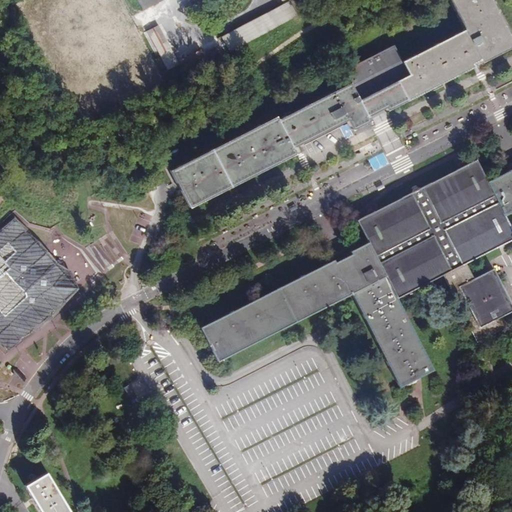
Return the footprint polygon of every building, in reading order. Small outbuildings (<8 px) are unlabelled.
[(163,0),(136,0),(142,11),(163,0)] [(277,120),(275,116),(169,170),(177,186),(177,187),(188,207),(294,153),(291,147),(295,145),(346,119),(351,130),(361,124),(368,121),(365,117),(376,111),(384,107),(386,110),(450,77),(471,67),(470,63),(473,62),(479,59),(480,62),(511,46),(511,42),(490,0),(448,0),(457,17),(464,30),(401,62),(393,46),(344,71),(350,83),(277,120)] [(243,25),(250,40),(296,15),(288,1),(243,25)] [(221,37),(228,51),(250,40),(243,25),(221,37)] [(169,49),(158,26),(145,32),(157,55),(169,49)] [(334,263),(332,260),(199,327),(210,349),(211,350),(216,361),(226,356),(350,293),(398,387),(414,379),(433,370),(396,298),(441,275),(464,263),(500,245),(511,238),(511,232),(503,215),(511,210),(511,171),(511,172),(510,169),(486,181),(475,160),(356,220),(367,242),(349,251),(351,254),(342,258),(334,263)] [(17,223),(0,237),(0,342),(7,350),(34,326),(34,327),(43,321),(48,318),(46,315),(75,289),(59,270),(17,223)] [(441,275),(450,291),(457,287),(473,279),(464,263),(441,275)] [(462,314),(476,341),(503,328),(507,326),(501,315),(511,309),(511,306),(492,268),(473,279),(457,287),(469,310),(462,314)] [(469,310),(457,287),(450,291),(462,314),(469,310)] [(111,414),(120,432),(136,423),(130,413),(147,404),(124,359),(107,368),(127,406),(111,414)] [(64,511),(46,480),(31,489),(44,511),(64,511)]
